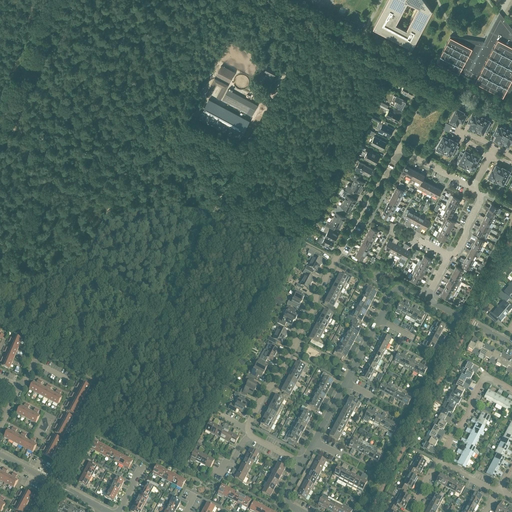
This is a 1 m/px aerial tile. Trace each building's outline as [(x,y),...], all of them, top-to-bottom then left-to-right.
[(424,0),(387,0),(373,28),(412,48),(432,10),(424,0)] [(450,36),(437,61),(459,73),(460,71),(475,78),(474,81),(507,98),(511,87),(511,28),(500,12),(484,42),(450,36)] [(264,72),(273,77),(277,69),(268,64),(264,72)] [(217,75),(230,82),(235,72),(222,65),(217,75)] [(217,85),(222,87),(216,98),(221,100),(228,85),(215,78),(205,95),(210,98),(217,85)] [(401,91),(404,93),(404,94),(410,97),(414,90),(405,85),(406,82),(400,78),(398,84),(403,87),(401,91)] [(228,89),(224,99),(253,114),(258,105),(228,89)] [(402,109),(406,101),(394,95),(390,103),(402,109)] [(202,112),(197,109),(194,115),(239,139),(250,121),(209,99),(202,112)] [(379,105),(380,105),(387,108),(389,106),(377,100),(375,104),(379,105)] [(463,112),(457,109),(451,121),(457,124),(459,121),(462,122),(466,115),(463,114),(463,112)] [(397,123),(401,115),(390,110),(386,117),(397,123)] [(469,122),(472,123),(470,127),(476,131),(476,130),(482,119),(476,116),(475,117),(472,115),(469,122)] [(483,118),(482,119),(476,130),(483,133),(485,129),(488,130),(491,124),(488,122),(489,121),(483,118)] [(393,129),(383,124),(379,131),(390,137),(390,136),(391,136),(392,134),(391,133),(393,129)] [(494,134),(497,135),(495,139),(502,143),(502,142),(508,131),(502,127),(501,129),(498,127),(494,134)] [(511,131),(508,130),(508,131),(502,142),(508,145),(510,141),(511,141),(511,131)] [(383,150),(386,143),(375,136),(371,144),(383,150)] [(449,140),(443,137),(437,149),(444,152),(444,151),(449,140)] [(444,151),(450,154),(451,153),(454,155),(457,148),(454,147),(456,142),(450,139),(449,140),(444,151)] [(365,151),(367,152),(364,158),(375,163),(376,163),(377,163),(377,161),(377,160),(380,155),(366,149),(365,151)] [(457,160),(460,162),(459,163),(466,167),(466,166),(472,155),(466,151),(463,156),(460,154),(457,160)] [(472,154),(472,155),(466,166),(473,170),(477,163),(476,163),(479,157),(472,154)] [(355,169),(363,174),(364,173),(369,175),(373,169),(359,162),(355,169)] [(405,165),(402,172),(406,174),(407,175),(411,168),(405,165)] [(493,171),(492,171),(489,177),(496,181),(497,180),(502,169),(496,166),(493,171)] [(407,175),(406,174),(405,177),(410,179),(415,170),(411,168),(407,175)] [(497,180),(503,183),(504,182),(507,184),(510,177),(507,176),(509,171),(503,168),(502,169),(497,180)] [(420,173),(415,170),(410,179),(415,182),(415,181),(420,173)] [(352,178),(355,180),(353,183),(362,188),(363,185),(364,185),(365,182),(359,179),(360,177),(354,173),(352,178)] [(415,181),(420,184),(422,179),(423,180),(425,175),(420,173),(415,181)] [(420,184),(417,188),(423,191),(427,182),(423,180),(422,179),(420,184)] [(427,193),(432,185),(427,182),(423,191),(427,193)] [(346,189),(352,193),(353,190),(359,193),(361,190),(360,190),(362,188),(353,183),(351,186),(348,185),(346,189)] [(437,187),(432,185),(427,193),(432,196),(433,194),(437,187)] [(405,191),(397,186),(394,191),(403,196),(405,191)] [(438,197),(442,190),(437,187),(433,194),(438,197)] [(343,196),(346,197),(344,201),(353,206),(356,200),(350,197),(351,194),(344,191),(343,193),(344,194),(343,196)] [(392,196),(399,200),(400,201),(403,196),(394,191),(392,196)] [(448,198),(448,199),(458,205),(460,200),(453,196),(451,195),(450,196),(449,196),(448,198)] [(399,200),(392,196),(389,201),(396,205),(399,200)] [(446,203),(446,204),(446,205),(455,209),(458,205),(448,199),(448,200),(448,201),(447,201),(446,203)] [(335,208),(341,210),(342,211),(344,208),(350,211),(353,206),(344,201),(341,206),(339,205),(337,208),(335,207),(335,208)] [(396,205),(389,201),(386,206),(395,210),(398,206),(396,205)] [(486,209),(488,210),(489,209),(499,214),(500,213),(501,211),(501,210),(502,209),(499,208),(492,204),(490,207),(488,206),(486,209)] [(444,210),(445,210),(453,214),(455,209),(446,205),(443,209),(444,210)] [(393,215),(395,210),(386,206),(384,210),(393,215)] [(334,211),(336,212),(333,218),(342,223),(345,217),(339,214),(341,210),(335,208),(334,211)] [(489,209),(488,210),(487,213),(494,217),(496,213),(499,214),(489,209)] [(381,215),(388,219),(390,220),(393,215),(384,210),(381,215)] [(405,218),(408,220),(405,224),(408,225),(414,213),(409,210),(405,218)] [(441,214),(445,216),(448,218),(450,219),(453,214),(445,210),(444,210),(441,214)] [(420,216),(414,213),(408,225),(410,227),(412,222),(415,224),(420,216)] [(481,219),(483,220),(484,218),(494,224),(494,223),(495,223),(496,221),(496,220),(497,219),(494,218),(494,217),(487,213),(485,217),(483,216),(481,219)] [(415,224),(418,226),(416,230),(418,231),(425,218),(420,216),(415,224)] [(448,218),(445,216),(442,221),(452,226),(455,221),(450,219),(448,218)] [(330,223),(328,222),(326,225),(333,229),(335,226),(339,228),(342,223),(333,218),(330,223)] [(426,230),(426,229),(428,230),(429,227),(428,226),(430,221),(425,218),(418,231),(420,232),(422,228),(426,230)] [(484,218),(483,220),(481,223),(489,227),(491,223),(494,224),(484,218)] [(442,221),(443,222),(441,226),(450,231),(452,226),(442,221)] [(476,228),(478,229),(479,228),(489,233),(492,229),(489,227),(481,223),(480,226),(478,225),(476,228)] [(333,230),(332,229),(326,226),(323,231),(327,233),(325,236),(334,241),(337,235),(332,233),(333,230)] [(380,231),(371,226),(368,231),(377,236),(380,231)] [(441,227),(443,228),(440,232),(447,236),(450,231),(441,226),(441,227)] [(478,229),(476,232),(477,233),(484,236),(486,232),(489,234),(489,233),(479,228),(478,229)] [(377,236),(368,231),(366,236),(374,241),(377,236)] [(447,236),(440,232),(438,231),(436,236),(445,240),(447,236)] [(317,242),(324,245),(325,243),(331,246),(334,241),(325,236),(323,239),(320,237),(317,242)] [(374,241),(366,236),(363,241),(372,246),(372,245),(373,245),(374,243),(374,242),(375,241),(374,241)] [(472,242),(474,243),(475,242),(482,246),(485,241),(478,237),(476,240),(474,239),(472,242)] [(392,242),(389,240),(384,249),(390,252),(396,239),(394,238),(392,242)] [(399,240),(396,239),(390,252),(395,255),(400,246),(396,244),(399,240)] [(372,246),(363,241),(361,246),(368,250),(370,245),(372,246)] [(475,242),(474,243),(473,246),(480,250),(482,246),(475,242)] [(400,246),(395,255),(400,257),(407,244),(405,243),(403,247),(400,246)] [(399,260),(402,261),(401,261),(404,263),(405,260),(406,260),(410,251),(407,249),(409,245),(407,244),(400,257),(399,260)] [(368,250),(361,246),(358,251),(365,254),(368,250)] [(467,251),(469,253),(470,251),(479,256),(482,252),(480,251),(480,250),(473,246),(471,250),(468,248),(467,251)] [(319,259),(321,256),(310,250),(308,253),(314,257),(312,262),(321,267),(323,261),(319,259)] [(365,254),(358,251),(356,255),(364,260),(367,255),(365,254)] [(470,251),(469,253),(467,256),(475,260),(477,255),(479,257),(479,256),(470,251)] [(431,259),(424,255),(422,260),(429,264),(431,259)] [(462,261),(464,262),(465,261),(472,264),(475,260),(467,256),(466,259),(464,258),(462,261)] [(419,259),(417,263),(419,265),(426,268),(429,264),(422,260),(419,259)] [(465,261),(464,262),(462,266),(470,269),(472,264),(465,261)] [(309,268),(307,267),(305,270),(311,274),(313,270),(318,272),(321,267),(312,262),(309,268)] [(417,263),(416,263),(414,268),(424,273),(426,268),(419,265),(417,263)] [(451,271),(453,272),(454,271),(461,275),(464,270),(456,266),(455,269),(453,268),(451,271)] [(414,268),(414,269),(412,273),(421,278),(424,273),(414,268)] [(303,274),(306,275),(303,281),(311,285),(314,279),(309,277),(310,274),(304,271),(303,274)] [(454,271),(453,272),(451,275),(462,281),(462,280),(463,278),(463,277),(464,276),(461,275),(454,271)] [(343,276),(340,274),(338,279),(348,285),(351,280),(352,277),(345,273),(343,276)] [(412,273),(412,274),(410,278),(418,283),(421,278),(412,273)] [(446,281),(448,281),(449,280),(459,286),(462,282),(461,281),(462,281),(451,275),(450,279),(448,278),(446,281)] [(335,284),(344,289),(345,290),(348,285),(338,279),(335,284)] [(449,280),(448,281),(446,285),(457,290),(459,286),(449,280)] [(296,287),(301,290),(303,287),(308,290),(311,285),(303,281),(300,286),(297,284),(296,287)] [(333,289),(341,293),(341,294),(343,295),(345,291),(343,290),(344,289),(335,284),(333,289)] [(366,288),(368,289),(365,294),(374,298),(377,294),(374,292),(376,289),(368,285),(366,288)] [(441,290),(443,291),(444,290),(454,295),(456,291),(457,290),(446,285),(444,288),(443,287),(441,290)] [(291,297),(302,302),(304,297),(299,294),(300,292),(295,289),(294,292),(291,297)] [(341,293),(333,289),(330,293),(339,298),(341,294),(341,293)] [(443,291),(441,295),(451,300),(454,295),(444,290),(443,291)] [(328,298),(336,303),(339,298),(330,293),(328,298)] [(363,299),(372,303),(371,305),(373,306),(375,303),(373,302),(374,298),(365,294),(363,299)] [(287,305),(292,307),(294,305),(299,308),(302,302),(291,297),(291,298),(290,298),(289,300),(289,301),(289,302),(287,305)] [(328,304),(326,307),(329,309),(334,311),(336,309),(334,308),(336,303),(328,298),(325,303),(328,304)] [(372,303),(363,299),(360,303),(369,308),(371,305),(372,303)] [(511,309),(511,308),(504,302),(498,308),(507,315),(511,309)] [(358,308),(367,313),(366,314),(368,315),(369,312),(368,312),(369,308),(360,303),(358,308)] [(404,305),(401,303),(395,313),(400,316),(406,306),(407,306),(408,304),(405,303),(404,305)] [(406,306),(400,316),(402,314),(406,316),(410,308),(407,306),(406,306)] [(288,311),(285,316),(294,321),(295,322),(298,316),(293,313),(295,311),(287,307),(286,310),(288,311)] [(355,313),(353,312),(364,318),(366,314),(367,313),(358,308),(355,313)] [(410,308),(406,316),(405,319),(409,322),(411,319),(415,311),(417,311),(418,309),(415,308),(414,310),(410,308)] [(489,315),(495,320),(497,318),(501,322),(507,315),(498,308),(493,315),(491,313),(489,315)] [(328,311),(325,310),(322,315),(331,320),(334,315),(335,316),(337,313),(334,311),(329,309),(328,311)] [(415,311),(411,319),(416,321),(420,313),(417,311),(415,311)] [(347,318),(350,320),(352,321),(358,324),(359,321),(362,323),(364,318),(353,312),(351,317),(349,315),(347,318)] [(416,321),(414,324),(421,327),(427,315),(424,313),(423,315),(420,313),(416,321)] [(320,320),(328,324),(331,320),(322,315),(320,320)] [(279,324),(285,327),(286,324),(291,327),(294,321),(285,316),(282,322),(280,321),(279,324)] [(317,324),(326,329),(328,324),(320,320),(317,324)] [(351,324),(352,325),(350,330),(359,334),(361,329),(359,328),(360,325),(358,324),(352,321),(351,324)] [(443,325),(438,322),(435,328),(443,332),(445,328),(447,329),(448,326),(443,324),(443,325)] [(275,327),(279,329),(276,334),(285,339),(288,333),(282,330),(283,328),(277,324),(275,327)] [(315,329),(323,334),(326,329),(317,324),(315,329)] [(432,332),(440,337),(440,338),(441,339),(443,336),(441,335),(443,332),(435,328),(432,332)] [(312,334),(321,338),(323,334),(315,329),(312,334)] [(359,334),(350,330),(347,335),(356,339),(359,334)] [(440,337),(432,332),(430,337),(438,341),(440,338),(440,337)] [(268,341),(269,342),(272,343),(274,344),(276,341),(282,344),(285,339),(276,334),(273,339),(270,337),(268,341)] [(309,339),(312,341),(311,343),(322,349),(324,346),(318,343),(321,338),(312,334),(309,339)] [(392,339),(384,334),(381,340),(389,344),(392,339)] [(356,339),(347,335),(345,339),(354,344),(356,339)] [(13,339),(12,338),(9,337),(8,340),(20,345),(22,340),(14,336),(13,339)] [(427,342),(435,346),(435,347),(436,348),(438,346),(436,345),(438,341),(430,337),(427,342)] [(468,349),(473,351),(472,353),(475,355),(481,344),(475,341),(476,339),(473,337),(467,350),(467,351),(468,349)] [(354,344),(345,339),(343,344),(351,349),(354,344)] [(20,345),(8,340),(7,342),(11,343),(10,346),(18,350),(20,345)] [(389,344),(381,340),(378,345),(386,350),(389,344)] [(267,345),(268,346),(265,351),(276,356),(279,351),(273,347),(274,344),(272,343),(269,342),(267,345)] [(435,346),(427,342),(425,347),(433,351),(435,347),(435,346)] [(351,349),(343,344),(340,349),(349,353),(351,349)] [(479,355),(484,357),(483,359),(484,359),(490,347),(487,345),(486,347),(481,344),(475,355),(479,357),(479,355)] [(386,350),(378,345),(375,350),(383,355),(386,350)] [(9,349),(8,348),(5,347),(4,349),(16,355),(18,350),(10,346),(9,349)] [(333,355),(337,357),(342,360),(343,357),(346,358),(349,353),(340,349),(338,347),(333,355)] [(485,358),(490,360),(489,362),(492,364),(498,353),(492,350),(493,348),(490,347),(484,359),(484,360),(485,358)] [(16,355),(4,349),(3,352),(7,353),(6,356),(14,360),(16,355)] [(383,355),(375,350),(372,356),(380,360),(383,355)] [(260,359),(262,361),(264,358),(273,362),(276,356),(265,351),(268,353),(266,355),(263,354),(260,359)] [(402,356),(398,354),(394,361),(399,364),(403,356),(405,357),(406,355),(403,353),(402,356)] [(496,364),(501,366),(500,368),(501,369),(508,356),(504,354),(503,356),(498,353),(492,364),(495,366),(496,364)] [(5,359),(3,359),(1,357),(0,358),(0,359),(12,365),(14,360),(6,356),(5,359)] [(380,360),(372,356),(369,361),(377,365),(380,360)] [(405,357),(403,356),(399,364),(404,366),(408,359),(405,357)] [(502,367),(507,369),(506,371),(509,373),(511,367),(511,360),(509,359),(510,357),(508,356),(501,369),(502,367)] [(12,365),(0,359),(0,362),(3,363),(2,366),(10,369),(12,365)] [(255,361),(258,363),(255,368),(265,373),(267,368),(261,364),(263,362),(257,359),(255,361)] [(404,366),(403,369),(407,371),(413,361),(414,362),(415,360),(413,359),(412,361),(408,359),(404,366)] [(465,369),(463,368),(461,371),(472,377),(475,371),(477,372),(479,369),(471,365),(472,363),(467,360),(465,363),(467,364),(465,369)] [(300,364),(297,362),(294,367),(303,372),(306,367),(307,368),(309,365),(301,361),(300,364)] [(377,365),(369,361),(366,366),(375,371),(377,365)] [(407,371),(408,371),(409,369),(413,371),(417,364),(414,362),(413,361),(407,371)] [(421,366),(417,364),(413,371),(418,374),(422,366),(424,367),(425,365),(422,364),(421,366)] [(375,371),(366,366),(364,372),(372,376),(375,371)] [(424,367),(422,366),(418,374),(423,377),(427,369),(424,367)] [(303,372),(294,367),(292,372),(300,377),(303,372)] [(248,375),(255,379),(256,376),(261,379),(265,373),(255,368),(252,373),(249,372),(248,375)] [(459,380),(457,379),(457,380),(470,386),(471,383),(469,382),(472,377),(461,371),(460,375),(461,376),(459,380)] [(289,377),(298,381),(300,377),(292,372),(289,377)] [(321,377),(324,379),(322,382),(331,387),(334,382),(331,380),(332,378),(326,375),(327,373),(324,372),(321,377)] [(361,377),(369,381),(372,376),(364,372),(361,377)] [(248,383),(246,386),(247,386),(255,391),(258,385),(251,382),(253,379),(248,377),(245,381),(248,383)] [(287,382),(295,386),(298,381),(289,377),(287,382)] [(38,380),(36,384),(34,382),(29,390),(34,393),(40,381),(38,380)] [(456,386),(454,385),(452,388),(463,394),(466,388),(468,389),(470,386),(457,380),(458,381),(456,386)] [(40,381),(34,393),(39,395),(43,387),(40,386),(41,384),(42,382),(40,381)] [(295,386),(287,382),(284,387),(293,391),(295,386)] [(331,387),(322,382),(320,387),(328,392),(331,387)] [(77,383),(76,385),(87,392),(90,387),(82,383),(81,385),(77,383)] [(383,383),(379,390),(383,392),(384,393),(388,385),(383,383)] [(384,393),(383,392),(382,394),(384,396),(385,394),(388,395),(394,386),(393,385),(392,385),(391,384),(390,384),(389,383),(388,385),(384,393)] [(43,387),(39,395),(44,398),(48,390),(50,386),(48,385),(46,387),(46,389),(43,387)] [(87,392),(76,385),(75,388),(79,390),(77,392),(85,396),(87,392)] [(50,386),(48,390),(44,398),(49,400),(53,392),(50,391),(52,387),(50,386)] [(240,393),(245,395),(246,393),(252,396),(255,391),(247,386),(245,390),(243,388),(240,393)] [(394,386),(388,395),(392,397),(393,398),(398,388),(397,387),(395,386),(394,386)] [(283,396),(288,398),(291,400),(292,397),(290,396),(293,391),(284,387),(281,391),(284,393),(283,396)] [(328,392),(320,387),(317,392),(326,396),(328,392)] [(393,398),(392,397),(391,399),(394,401),(395,399),(398,400),(403,391),(402,390),(400,389),(399,389),(398,388),(393,398)] [(450,397),(448,396),(448,397),(460,403),(462,400),(460,399),(463,394),(452,388),(450,391),(452,393),(450,397)] [(55,394),(53,392),(49,400),(53,403),(58,395),(60,391),(57,390),(55,394)] [(484,398),(486,400),(488,402),(493,393),(488,390),(484,398)] [(60,391),(58,395),(53,403),(58,405),(62,397),(60,396),(62,392),(60,391)] [(403,391),(398,400),(402,402),(403,403),(408,393),(407,392),(405,391),(404,391),(403,391)] [(76,395),(74,394),(72,393),(71,395),(82,401),(85,396),(77,392),(76,395)] [(326,396),(317,392),(314,396),(323,401),(326,396)] [(244,398),(238,395),(235,393),(234,396),(235,396),(234,398),(236,399),(234,402),(237,404),(246,408),(248,403),(242,400),(244,398)] [(403,403),(402,402),(401,404),(404,406),(405,404),(408,406),(412,398),(413,396),(412,396),(412,395),(410,394),(409,394),(408,393),(403,403)] [(488,402),(491,403),(491,402),(494,404),(498,396),(493,393),(488,402)] [(279,397),(276,396),(274,400),(282,405),(285,400),(287,401),(288,398),(283,396),(280,394),(279,397)] [(82,401),(71,395),(69,397),(73,399),(72,402),(80,406),(82,401)] [(323,401),(314,396),(312,401),(321,406),(323,401)] [(494,404),(496,405),(496,406),(499,407),(503,398),(498,396),(494,404)] [(447,403),(445,402),(443,405),(454,411),(457,405),(459,407),(460,403),(448,397),(447,397),(449,398),(447,403)] [(359,403),(350,398),(347,403),(359,409),(361,404),(359,403)] [(499,407),(501,409),(502,408),(504,409),(508,401),(503,398),(499,407)] [(282,405),(274,400),(271,405),(282,411),(284,406),(282,405)] [(303,406),(306,408),(311,411),(314,412),(316,410),(318,411),(321,406),(312,401),(309,406),(308,405),(307,407),(304,405),(303,406)] [(71,405),(69,404),(67,403),(66,405),(77,411),(80,406),(72,402),(71,405)] [(359,409),(347,403),(345,408),(354,412),(356,408),(358,409),(359,409)] [(24,408),(21,406),(17,414),(22,417),(26,407),(28,405),(26,404),(24,408)] [(229,409),(235,413),(237,410),(243,413),(246,408),(237,404),(236,407),(231,404),(229,409)] [(28,405),(26,407),(22,417),(26,419),(30,411),(28,410),(30,406),(28,405)] [(77,411),(66,405),(64,407),(68,409),(67,411),(75,415),(77,411)] [(279,416),(282,411),(271,405),(268,410),(279,416)] [(441,414),(439,413),(439,414),(451,420),(453,417),(451,416),(454,411),(443,405),(441,408),(443,410),(441,414)] [(300,410),(303,412),(301,415),(310,420),(313,415),(310,413),(311,411),(306,408),(303,406),(302,406),(300,410)] [(354,412),(345,408),(342,412),(351,417),(354,412)] [(33,413),(30,411),(26,419),(31,422),(36,412),(37,410),(35,409),(34,411),(33,413)] [(37,410),(36,412),(31,422),(36,424),(40,417),(37,415),(38,414),(39,411),(37,410)] [(277,420),(279,416),(268,410),(266,415),(277,420)] [(369,410),(364,418),(363,421),(368,423),(369,421),(373,413),(375,414),(376,412),(373,410),(372,412),(369,410)] [(351,417),(342,412),(340,417),(348,422),(351,417)] [(60,415),(59,417),(71,423),(73,418),(71,417),(71,416),(66,413),(64,417),(60,415)] [(369,421),(374,423),(378,415),(375,414),(373,413),(369,421)] [(490,417),(482,413),(479,418),(490,423),(491,420),(489,419),(490,417)] [(438,420),(436,419),(434,422),(445,428),(448,422),(450,423),(451,420),(439,414),(438,414),(440,415),(438,420)] [(274,425),(277,420),(266,415),(263,419),(274,425)] [(299,420),(308,425),(307,426),(309,427),(310,424),(308,423),(310,420),(301,415),(299,420)] [(374,426),(376,427),(377,427),(378,428),(383,418),(385,419),(386,417),(383,415),(382,417),(378,415),(374,423),(373,425),(374,426)] [(71,423),(59,417),(58,419),(62,421),(60,424),(68,428),(71,423)] [(348,422),(340,417),(337,422),(346,426),(348,422)] [(299,420),(296,418),(293,423),(305,429),(307,426),(308,425),(299,420)] [(379,429),(381,430),(382,430),(388,420),(385,419),(383,418),(378,428),(379,429)] [(490,423),(479,418),(476,423),(485,427),(486,425),(488,423),(490,424),(490,423)] [(212,424),(210,423),(206,431),(210,433),(217,421),(215,419),(212,424)] [(261,424),(263,426),(262,429),(270,433),(274,425),(263,419),(261,424)] [(384,431),(386,432),(387,433),(393,423),(394,424),(395,422),(392,420),(391,422),(388,420),(382,430),(383,431),(384,431)] [(220,422),(217,421),(210,433),(215,436),(219,428),(217,427),(220,422)] [(346,426),(337,422),(335,427),(343,431),(346,426)] [(432,431),(430,430),(443,437),(444,434),(442,433),(445,428),(434,422),(432,425),(434,427),(432,431)] [(291,428),(303,434),(302,435),(304,436),(305,434),(303,432),(305,429),(293,423),(291,428)] [(389,434),(390,435),(391,435),(392,435),(393,433),(398,426),(394,424),(393,423),(387,433),(388,433),(389,434)] [(485,427),(476,423),(474,428),(483,433),(484,430),(483,430),(485,427)] [(55,424),(54,426),(66,433),(68,428),(60,424),(59,427),(55,424)] [(222,429),(219,428),(215,436),(220,438),(227,426),(224,424),(222,429)] [(66,433),(54,426),(53,429),(57,431),(55,433),(63,437),(66,433)] [(229,427),(227,426),(220,438),(225,441),(229,433),(227,432),(229,427)] [(343,431),(335,427),(332,431),(341,436),(343,431)] [(13,428),(11,431),(8,430),(4,438),(9,441),(14,431),(15,429),(13,428)] [(288,433),(291,435),(291,434),(300,439),(302,435),(303,434),(291,428),(288,433)] [(483,433),(474,428),(471,433),(479,437),(480,435),(483,437),(485,434),(483,433)] [(15,429),(14,431),(9,441),(14,443),(18,435),(15,434),(17,430),(15,429)] [(231,434),(229,433),(225,441),(230,444),(236,431),(234,429),(231,434)] [(429,437),(427,436),(425,439),(436,445),(439,439),(441,440),(443,437),(430,430),(430,431),(431,432),(429,437)] [(239,432),(236,431),(230,444),(234,446),(239,438),(236,437),(239,432)] [(329,436),(338,441),(341,436),(332,431),(329,436)] [(21,437),(18,435),(14,443),(18,446),(23,436),(25,434),(23,433),(22,435),(21,437)] [(479,437),(471,433),(468,438),(477,443),(479,440),(478,440),(479,437)] [(503,438),(511,442),(511,439),(511,435),(506,433),(503,438)] [(25,434),(23,436),(18,446),(23,448),(27,440),(25,439),(27,435),(25,434)] [(285,441),(286,441),(293,445),(295,443),(297,444),(300,439),(291,434),(291,435),(288,439),(287,438),(285,441)] [(48,437),(47,439),(59,445),(62,440),(54,436),(52,439),(48,437)] [(349,447),(353,449),(354,450),(359,440),(354,437),(353,439),(349,447)] [(27,440),(23,448),(28,451),(33,441),(34,439),(32,438),(30,442),(27,440)] [(466,443),(467,444),(474,447),(475,445),(476,445),(477,443),(468,438),(466,443)] [(511,442),(503,438),(500,443),(508,447),(511,442)] [(34,439),(33,441),(28,451),(33,453),(37,445),(34,444),(36,440),(34,439)] [(59,445),(47,439),(46,441),(50,443),(49,446),(57,450),(59,445)] [(423,448),(421,447),(421,448),(433,454),(435,451),(433,450),(436,445),(425,439),(423,442),(425,443),(423,448)] [(354,450),(353,449),(352,451),(354,452),(355,451),(359,452),(364,442),(363,442),(363,441),(361,440),(360,440),(359,440),(354,450)] [(94,441),(90,449),(95,452),(99,444),(94,441)] [(364,442),(359,452),(362,454),(364,455),(369,445),(369,444),(368,445),(367,444),(366,443),(364,443),(364,442)] [(498,448),(505,452),(508,447),(500,443),(498,448)] [(99,444),(95,452),(100,454),(104,447),(99,444)] [(467,444),(465,449),(474,454),(475,451),(474,451),(475,448),(474,447),(467,444)] [(364,455),(362,454),(361,456),(364,458),(365,456),(368,457),(372,450),(374,447),(369,445),(364,455)] [(43,446),(42,448),(54,455),(57,450),(49,446),(47,449),(43,446)] [(104,447),(100,454),(105,457),(109,449),(104,447)] [(194,464),(195,462),(202,449),(200,447),(198,452),(195,451),(189,461),(194,464)] [(372,450),(368,457),(372,459),(373,460),(378,450),(374,447),(372,450)] [(54,455),(42,448),(41,451),(45,453),(44,455),(52,459),(54,455)] [(495,453),(497,454),(503,457),(505,452),(498,448),(495,453)] [(109,449),(105,457),(109,459),(113,452),(109,449)] [(202,449),(195,462),(200,464),(205,456),(202,455),(205,450),(203,449),(202,449)] [(474,454),(465,449),(462,454),(470,458),(471,457),(474,458),(475,455),(474,454)] [(249,452),(244,450),(243,452),(256,459),(259,454),(250,450),(249,452)] [(371,461),(374,462),(375,461),(378,463),(382,455),(383,452),(382,452),(382,451),(380,450),(379,450),(378,450),(373,460),(372,459),(371,461)] [(113,452),(109,459),(114,462),(118,454),(113,452)] [(207,457),(205,456),(200,464),(205,467),(212,454),(210,452),(207,457)] [(242,454),(247,457),(245,459),(253,464),(256,459),(243,452),(242,454)] [(118,454),(114,462),(119,464),(123,457),(118,454)] [(214,455),(212,454),(205,467),(210,469),(214,461),(212,460),(214,455)] [(414,459),(412,463),(423,468),(426,463),(423,461),(424,458),(416,454),(414,459)] [(460,459),(470,465),(472,462),(470,461),(469,461),(470,458),(462,454),(460,459)] [(497,454),(494,459),(502,463),(505,458),(503,457),(497,454)] [(123,457),(119,464),(124,467),(128,459),(123,457)] [(317,460),(312,458),(311,460),(324,467),(326,462),(318,457),(317,460)] [(128,469),(132,462),(128,459),(124,467),(128,469)] [(244,462),(239,459),(238,462),(251,469),(253,464),(245,459),(244,462)] [(470,465),(460,459),(457,465),(465,469),(466,466),(469,467),(470,465)] [(491,464),(499,468),(502,463),(494,459),(491,464)] [(309,462),(314,465),(313,467),(321,472),(324,467),(311,460),(309,462)] [(237,464),(241,466),(240,469),(248,473),(251,469),(238,462),(237,464)] [(97,468),(89,463),(87,468),(97,474),(98,472),(95,470),(97,468)] [(413,468),(410,466),(408,471),(415,475),(417,472),(420,474),(423,468),(412,463),(415,464),(413,468)] [(286,468),(278,464),(275,469),(288,476),(289,473),(285,471),(286,468)] [(341,469),(338,467),(334,476),(339,478),(346,465),(343,464),(341,469)] [(489,469),(497,473),(499,468),(491,464),(489,469)] [(348,466),(346,465),(339,478),(344,481),(348,472),(346,471),(348,466)] [(160,468),(157,466),(153,474),(158,477),(163,467),(160,466),(160,468)] [(164,468),(163,467),(158,477),(162,479),(167,471),(164,470),(164,468)] [(312,470),(307,467),(306,469),(319,476),(321,472),(313,467),(312,470)] [(84,473),(92,477),(93,475),(96,476),(97,474),(87,468),(84,473)] [(6,469),(0,480),(0,481),(4,483),(9,475),(6,474),(8,470),(6,469)] [(239,471),(234,469),(233,471),(246,478),(248,473),(240,469),(239,471)] [(272,474),(281,478),(282,476),(287,478),(288,476),(275,469),(272,474)] [(309,474),(308,477),(316,481),(319,482),(321,478),(319,476),(306,469),(304,472),(309,474)] [(348,472),(344,481),(343,483),(347,486),(349,483),(355,470),(353,469),(350,474),(348,472)] [(486,474),(494,478),(497,473),(489,469),(486,474)] [(347,486),(352,488),(358,477),(355,476),(358,471),(355,470),(349,483),(347,486)] [(162,479),(165,481),(164,483),(166,484),(171,474),(167,471),(162,479)] [(236,476),(235,479),(243,483),(246,478),(233,471),(232,473),(236,476)] [(406,475),(409,476),(407,480),(415,484),(418,479),(414,477),(415,475),(408,471),(406,475)] [(11,477),(9,475),(4,483),(9,486),(15,474),(13,473),(11,477)] [(81,478),(89,482),(92,477),(84,473),(81,478)] [(15,474),(9,486),(14,489),(18,480),(15,479),(17,475),(15,474)] [(176,476),(171,474),(166,484),(168,485),(169,483),(172,484),(176,476)] [(281,478),(272,474),(270,479),(283,485),(284,483),(279,481),(281,478)] [(360,479),(358,477),(352,488),(357,490),(365,475),(363,474),(360,479)] [(367,476),(365,475),(357,490),(362,493),(363,491),(367,483),(365,481),(367,476)] [(441,485),(445,477),(440,475),(436,483),(441,485)] [(176,476),(172,484),(177,487),(181,479),(176,476)] [(307,479),(302,477),(301,479),(314,486),(316,481),(308,477),(307,479)] [(446,488),(450,480),(445,477),(441,485),(446,488)] [(79,483),(87,487),(89,482),(81,478),(79,483)] [(112,479),(110,478),(109,480),(121,487),(124,482),(116,478),(115,481),(112,479)] [(182,489),(186,481),(181,479),(177,487),(182,489)] [(267,483),(276,488),(277,485),(282,488),(283,485),(270,479),(267,483)] [(299,481),(304,484),(303,486),(311,491),(314,486),(301,479),(299,481)] [(108,482),(113,485),(111,487),(119,491),(121,487),(109,480),(108,482)] [(398,489),(400,490),(406,493),(408,488),(412,490),(415,484),(407,480),(405,483),(402,482),(398,489)] [(446,488),(450,491),(455,483),(450,480),(446,488)] [(276,488),(267,483),(265,488),(278,495),(279,493),(274,490),(276,488)] [(450,491),(450,492),(454,495),(455,493),(459,485),(455,483),(450,491)] [(153,494),(156,489),(146,484),(143,489),(151,493),(153,494)] [(459,485),(455,493),(460,495),(464,487),(459,485)] [(222,486),(218,494),(223,496),(227,488),(222,486)] [(302,489),(297,486),(296,489),(309,495),(311,491),(303,486),(302,489)] [(104,489),(104,490),(116,496),(119,491),(111,487),(109,490),(105,488),(104,489)] [(228,499),(232,491),(227,488),(223,496),(228,499)] [(278,495),(265,488),(262,493),(271,497),(272,495),(277,497),(278,495)] [(151,493),(143,489),(141,493),(149,497),(151,493)] [(298,496),(300,498),(300,499),(305,502),(305,500),(306,501),(309,495),(296,489),(294,491),(299,493),(298,496)] [(103,492),(108,494),(106,497),(114,501),(116,496),(104,490),(103,492)] [(400,490),(398,494),(396,498),(407,504),(410,499),(406,496),(408,494),(406,493),(400,490)] [(19,492),(18,494),(30,500),(33,495),(25,491),(23,494),(19,492)] [(228,499),(230,500),(229,503),(231,504),(237,494),(232,491),(228,499)] [(146,502),(149,503),(151,499),(148,498),(149,497),(141,493),(138,498),(146,502)] [(471,498),(479,502),(482,497),(474,493),(471,498)] [(30,500),(18,494),(17,496),(21,498),(20,501),(28,505),(30,500)] [(241,496),(237,494),(231,504),(233,505),(235,502),(237,504),(241,496)] [(318,505),(321,507),(320,508),(323,509),(328,500),(327,500),(329,497),(324,495),(322,498),(318,505)] [(434,498),(430,496),(429,498),(441,504),(443,499),(435,495),(434,498)] [(237,504),(240,505),(239,508),(241,509),(242,506),(246,499),(241,496),(237,504)] [(146,502),(138,498),(136,503),(144,507),(146,502)] [(171,501),(168,499),(167,501),(178,507),(181,502),(173,498),(171,501)] [(329,498),(328,500),(323,509),(325,511),(326,509),(328,511),(332,503),(334,500),(329,498)] [(392,506),(397,509),(399,510),(401,508),(404,509),(407,504),(396,498),(394,502),(392,506)] [(428,500),(432,502),(430,505),(438,509),(441,504),(429,498),(428,500)] [(469,502),(477,507),(479,502),(471,498),(469,502)] [(247,509),(251,501),(246,499),(242,506),(247,509)] [(62,511),(67,505),(64,504),(65,501),(63,500),(57,511),(56,511),(62,511)] [(334,500),(332,503),(328,511),(330,511),(333,511),(337,505),(338,503),(334,500)] [(14,501),(13,503),(25,510),(28,505),(20,501),(18,504),(14,501)] [(166,503),(169,505),(167,507),(176,511),(178,507),(167,501),(166,503)] [(254,502),(250,510),(253,511),(255,511),(259,505),(254,502)] [(466,507),(474,511),(477,507),(469,502),(466,507)] [(503,503),(501,502),(495,511),(502,511),(504,508),(502,506),(503,503)] [(23,511),(25,510),(13,503),(12,505),(16,508),(15,510),(17,511),(23,511)] [(144,507),(136,503),(133,508),(141,511),(143,511),(144,511),(142,510),(144,507)] [(338,503),(337,505),(333,511),(339,511),(342,508),(342,507),(343,505),(338,503)]
